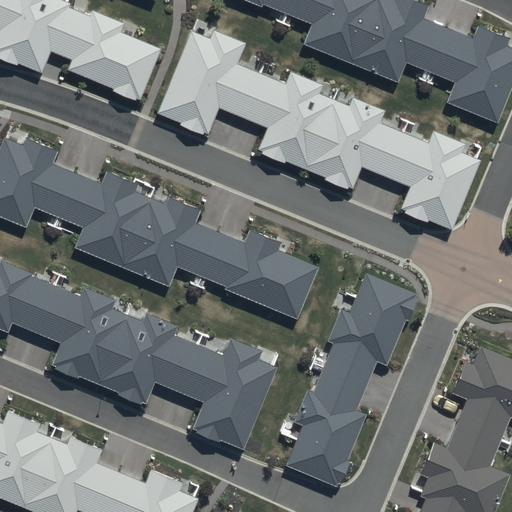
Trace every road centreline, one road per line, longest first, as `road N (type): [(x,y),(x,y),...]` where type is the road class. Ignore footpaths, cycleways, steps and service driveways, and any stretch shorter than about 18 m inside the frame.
road 1 (residential): [(370,511),(511,175)]
road 2 (residential): [(330,511),(0,370)]
